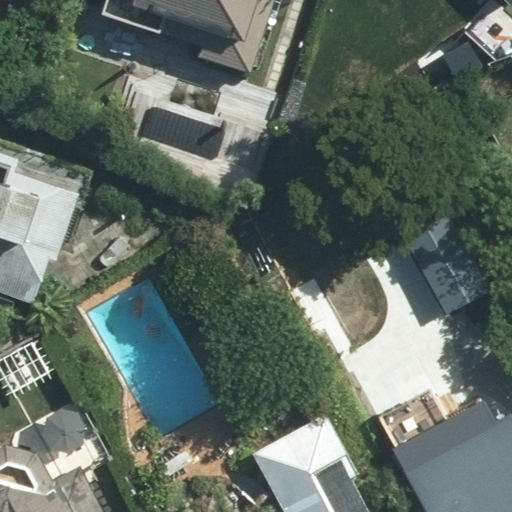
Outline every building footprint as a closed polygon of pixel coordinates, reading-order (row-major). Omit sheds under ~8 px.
[(120,0),(117,10),(180,27),(182,19),(258,40),(269,0),(120,0)] [(235,131),(159,106),(148,140),(224,165),(235,131)] [(100,179),(75,171),(79,159),(0,133),(0,280),(49,296),(66,244),(78,248),(100,179)] [(511,281),(474,207),(418,236),(458,314),(511,286),(511,281)] [(412,244),(351,276),(391,351),(451,319),(412,244)] [(305,511),(392,511),(368,467),(377,462),(346,406),(269,448),(305,511)] [(511,511),(511,410),(426,458),(456,511),(511,511)] [(109,511),(116,508),(94,461),(66,476),(0,453),(0,511),(109,511)]
